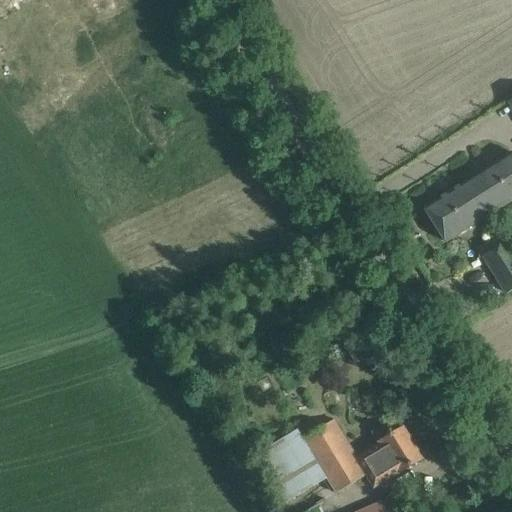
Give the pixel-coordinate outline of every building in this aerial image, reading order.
[(511,152),(468,181),(490,215),(511,200),(511,152)] [(490,215),(468,181),(424,208),(446,242),(490,215)] [(507,294),(511,290),(511,251),(506,242),(483,257),(507,294)] [(296,432),(262,453),(267,460),(297,511),(302,511),(364,475),(375,468),(374,467),(412,444),(403,428),(393,434),(386,423),(373,431),(381,443),(359,457),(335,419),(301,439),(296,432)] [(422,459),(412,444),(374,467),(375,468),(364,475),(373,489),(422,459)] [(372,505),(355,511),(413,511),(406,492),(372,505)]
